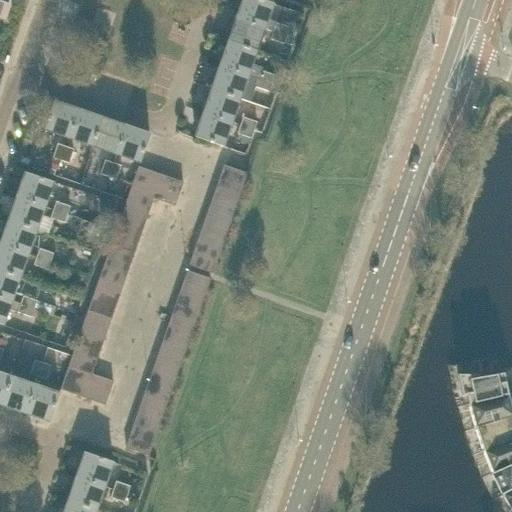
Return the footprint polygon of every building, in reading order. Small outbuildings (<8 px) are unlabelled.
[(12,0),(0,0),(0,17),(6,20),(12,0)] [(265,28),(273,4),(261,0),(243,0),(237,18),(265,28)] [(343,292),(428,0),(384,0),(302,280),(343,292)] [(256,52),(265,28),(237,18),(229,42),(256,52)] [(274,31),(287,36),(290,28),(277,24),(274,31)] [(285,44),(287,36),(274,31),(271,40),(285,44)] [(248,75),(256,52),(229,42),(221,66),(248,75)] [(240,99),(248,75),(221,66),(212,89),(240,99)] [(258,78),(271,83),(274,75),(260,71),(258,78)] [(268,92),(271,83),(258,78),(255,87),(268,92)] [(232,123),(240,99),(212,89),(204,113),(232,123)] [(78,110),(55,103),(55,102),(45,130),(69,138),(78,110)] [(92,146),(102,119),(78,110),(69,138),(92,146)] [(223,147),(232,123),(204,113),(196,137),(223,147)] [(241,126),(254,130),(257,122),(244,118),(241,126)] [(116,155),(126,127),(102,119),(92,146),(116,155)] [(251,138),(254,130),(241,126),(238,134),(251,138)] [(140,163),(150,135),(126,127),(116,155),(140,163)] [(61,161),(65,147),(57,145),(53,158),(61,161)] [(65,147),(61,161),(69,164),(73,150),(65,147)] [(52,158),(48,168),(57,171),(61,161),(53,158),(52,158)] [(108,177),(113,164),(105,161),(100,174),(108,177)] [(113,164),(108,177),(116,180),(121,166),(113,164)] [(248,174),(245,173),(224,166),(220,177),(244,185),(248,174)] [(142,194),(150,171),(139,167),(131,190),(142,194)] [(153,198),(161,175),(150,171),(142,194),(153,198)] [(53,183),(29,174),(26,173),(17,197),(45,207),(53,183)] [(164,202),(172,179),(161,175),(153,198),(154,198),(154,199),(164,202)] [(240,196),(244,185),(220,177),(217,188),(240,196)] [(175,206),(183,183),(172,179),(164,202),(175,206)] [(236,207),(240,196),(217,188),(213,199),(236,207)] [(153,198),(142,194),(131,190),(127,201),(150,209),(154,199),(154,198),(153,198)] [(36,230),(45,207),(17,197),(9,221),(36,230)] [(232,218),(236,207),(213,199),(209,210),(232,218)] [(146,220),(150,209),(127,201),(123,212),(146,220)] [(67,215),(70,207),(56,202),(53,210),(67,215)] [(64,223),(67,215),(53,210),(50,218),(64,223)] [(228,229),(232,218),(209,210),(205,221),(228,229)] [(143,231),(146,220),(123,212),(119,223),(143,231)] [(28,254),(36,230),(9,221),(1,244),(28,254)] [(224,240),(228,229),(205,221),(201,232),(224,240)] [(139,242),(143,231),(119,223),(116,234),(139,242)] [(220,251),(224,240),(201,232),(197,243),(220,251)] [(135,253),(139,242),(116,234),(112,245),(135,253)] [(217,262),(220,251),(197,243),(193,254),(217,262)] [(0,270),(20,277),(28,254),(1,244),(0,246),(0,270)] [(131,264),(135,253),(112,245),(108,256),(131,264)] [(37,257),(50,262),(53,254),(39,249),(37,257)] [(213,274),(217,262),(193,254),(189,266),(213,274)] [(127,275),(131,264),(108,256),(104,267),(127,275)] [(47,270),(50,262),(37,257),(34,265),(47,270)] [(123,287),(127,275),(104,267),(100,278),(123,287)] [(0,297),(11,301),(20,277),(0,270),(0,297)] [(207,290),(211,279),(187,271),(184,282),(207,290)] [(119,297),(123,287),(100,278),(96,289),(119,297)] [(203,301),(207,290),(184,282),(180,293),(203,301)] [(116,309),(119,297),(96,289),(92,300),(116,309)] [(199,312),(203,301),(180,293),(176,304),(199,312)] [(20,304),(34,309),(36,301),(23,296),(20,304)] [(0,324),(3,325),(11,301),(0,297),(0,324)] [(112,320),(116,309),(92,300),(88,311),(112,320)] [(31,317),(34,309),(20,304),(17,312),(31,317)] [(195,323),(199,312),(176,304),(172,315),(195,323)] [(108,331),(112,320),(88,311),(85,322),(108,331)] [(191,334),(195,323),(172,315),(168,326),(191,334)] [(104,342),(108,331),(85,322),(81,333),(104,342)] [(188,345),(191,334),(168,326),(164,337),(188,345)] [(67,341),(71,330),(62,327),(58,337),(67,341)] [(100,353),(104,342),(81,333),(77,344),(100,353)] [(184,356),(188,345),(164,337),(161,348),(184,356)] [(96,364),(100,353),(77,344),(73,356),(96,364)] [(180,368),(184,356),(161,348),(157,360),(180,368)] [(92,375),(96,364),(73,356),(69,367),(80,371),(91,375),(92,375)] [(37,377),(42,363),(34,360),(34,361),(29,374),(37,377)] [(176,379),(180,368),(157,360),(153,370),(176,379)] [(42,363),(37,377),(46,380),(50,366),(42,363)] [(72,394),(80,371),(69,367),(61,390),(72,394)] [(172,390),(176,379),(153,370),(149,382),(172,390)] [(83,397),(91,375),(80,371),(72,394),(83,397)] [(0,404),(1,405),(11,378),(0,373),(0,404)] [(508,396),(506,383),(504,374),(479,378),(479,375),(457,375),(462,397),(467,396),(469,405),(508,396)] [(94,401),(102,378),(92,375),(91,375),(83,397),(94,401)] [(25,413),(34,386),(11,378),(1,405),(25,413)] [(105,405),(113,382),(102,378),(94,401),(105,405)] [(169,401),(172,390),(149,382),(145,393),(169,401)] [(50,422),(59,394),(34,386),(25,413),(50,422)] [(165,412),(169,401),(145,393),(141,404),(165,412)] [(511,417),(511,409),(508,396),(469,405),(475,428),(511,417)] [(161,423),(165,412),(141,404),(138,415),(161,423)] [(157,433),(161,423),(138,415),(134,425),(157,433)] [(511,440),(511,417),(475,428),(483,451),(511,440)] [(153,445),(157,433),(134,425),(130,437),(153,445)] [(149,456),(153,445),(130,437),(126,448),(149,456)] [(511,464),(511,440),(483,451),(492,474),(511,464)] [(105,487),(113,462),(85,453),(77,477),(92,482),(105,487)] [(511,490),(511,464),(492,474),(502,495),(511,490)] [(105,487),(92,482),(77,477),(69,501),(82,505),(97,510),(105,487)] [(114,490),(127,495),(130,487),(116,482),(114,490)] [(125,503),(127,495),(114,490),(111,498),(125,503)] [(511,511),(511,490),(502,495),(511,510),(508,511),(511,511)] [(95,511),(97,510),(82,505),(69,501),(64,511),(95,511)]
